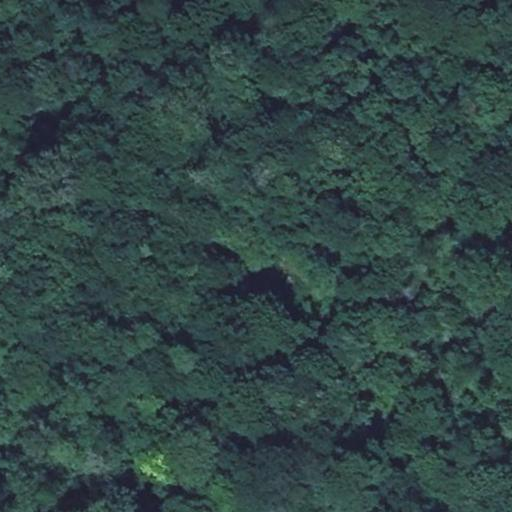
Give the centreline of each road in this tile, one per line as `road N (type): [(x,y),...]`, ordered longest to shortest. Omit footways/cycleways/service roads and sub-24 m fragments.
road 1 (track): [(395,511),(371,482),(268,286),(79,109),(39,0)]
road 2 (track): [(0,58),(79,109),(225,511)]
